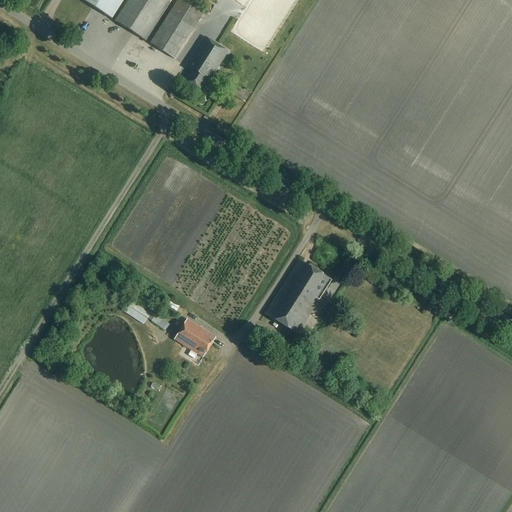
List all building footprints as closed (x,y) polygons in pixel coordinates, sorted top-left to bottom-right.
[(79,0),(112,20),(123,0),(79,0)] [(146,42),(172,1),(170,0),(129,0),(115,22),(146,42)] [(174,60),(203,16),(177,0),(149,44),(174,60)] [(218,74),(231,54),(207,38),(187,68),(192,71),(186,81),(200,90),(206,80),(208,81),(214,72),(218,74)] [(297,335),(331,282),(299,261),(265,315),(297,335)] [(144,325),(150,315),(128,300),(121,311),(144,325)] [(179,307),(170,301),(167,307),(176,312),(179,307)] [(153,319),(167,329),(171,322),(158,313),(153,319)] [(202,358),(212,343),(200,335),(203,330),(187,320),(174,340),(202,358)] [(158,391),(160,386),(151,383),(149,388),(158,391)]
